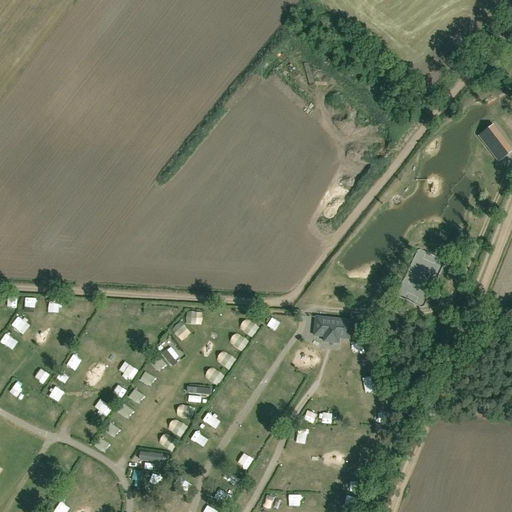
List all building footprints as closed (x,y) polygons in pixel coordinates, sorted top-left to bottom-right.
[(477,136),(496,163),(511,151),(511,149),(493,124),(477,136)] [(13,308),(15,297),(7,296),(5,306),(13,308)] [(58,313),(59,299),(50,299),(50,313),(58,313)] [(195,313),(189,315),(197,335),(202,332),(195,313)] [(349,339),(351,321),(315,317),(314,336),(324,337),(323,342),(338,343),(338,338),(349,339)] [(85,332),(85,321),(75,321),(75,332),(85,332)] [(264,330),(256,339),(268,350),(276,341),(264,330)] [(4,336),(0,343),(0,345),(8,350),(13,341),(4,336)] [(253,346),(246,357),(256,364),(263,353),(253,346)] [(138,357),(145,362),(150,354),(143,349),(138,357)] [(173,367),(178,364),(170,351),(165,354),(173,367)] [(57,354),(53,365),(62,368),(65,358),(57,354)] [(369,356),(359,359),(361,368),(371,365),(369,356)] [(132,366),(126,376),(134,381),(141,371),(132,366)] [(30,381),(42,389),(48,380),(35,372),(30,381)] [(363,380),(364,389),(379,387),(378,378),(363,380)] [(232,380),(224,389),(236,399),(244,390),(232,380)] [(122,396),(129,386),(124,383),(117,392),(122,396)] [(13,384),(7,394),(19,400),(25,390),(13,384)] [(51,398),(56,388),(51,386),(46,395),(51,398)] [(140,392),(135,394),(139,406),(145,403),(140,392)] [(214,403),(226,414),(233,406),(221,395),(214,403)] [(127,400),(135,421),(141,419),(133,398),(127,400)] [(111,412),(114,402),(109,401),(106,410),(111,412)] [(50,403),(45,411),(55,417),(60,408),(50,403)] [(274,403),(267,413),(278,420),(284,410),(274,403)] [(311,410),(307,419),(316,423),(320,413),(311,410)] [(209,411),(202,421),(214,430),(221,421),(209,411)] [(344,412),(344,423),(352,423),(352,412),(344,412)] [(123,413),(114,420),(121,429),(130,422),(123,413)] [(331,425),(333,415),(323,413),(321,423),(331,425)] [(173,428),(188,433),(191,424),(176,419),(173,428)] [(264,422),(257,434),(268,440),(275,428),(264,422)] [(372,439),(382,439),(382,427),(372,427),(372,439)] [(337,428),(337,440),(347,440),(347,428),(337,428)] [(298,429),(298,439),(310,439),(310,429),(298,429)] [(255,440),(249,449),(259,455),(265,445),(255,440)] [(188,468),(196,457),(183,448),(176,460),(188,468)] [(161,463),(162,455),(142,450),(140,459),(161,463)] [(69,451),(64,460),(74,466),(79,456),(69,451)] [(86,457),(80,472),(91,477),(97,462),(86,457)] [(103,468),(94,481),(103,488),(113,475),(103,468)] [(287,489),(290,478),(282,476),(279,487),(287,489)] [(308,490),(307,481),(296,481),(297,491),(308,490)] [(326,490),(326,481),(316,481),(316,491),(326,490)] [(331,492),(342,491),(341,482),(330,482),(331,492)] [(285,496),(285,510),(294,510),(294,496),(285,496)] [(113,511),(124,511),(123,501),(112,502),(113,511)] [(222,511),(224,507),(214,503),(210,511),(222,511)]
